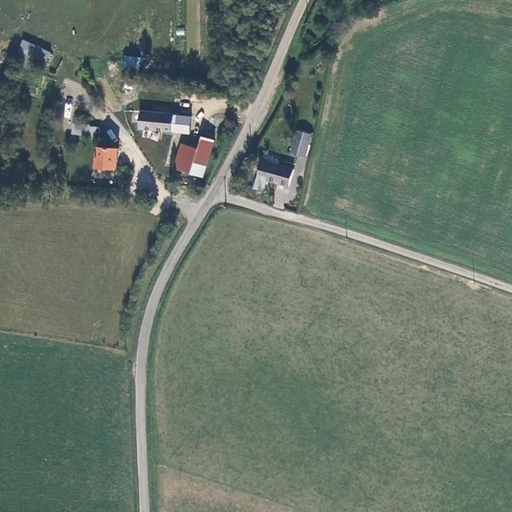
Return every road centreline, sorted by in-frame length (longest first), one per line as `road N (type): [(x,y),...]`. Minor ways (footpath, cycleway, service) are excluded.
road 1 (unclassified): [(144,511),(138,378),(152,307),(302,0)]
road 2 (track): [(214,191),(511,289)]
